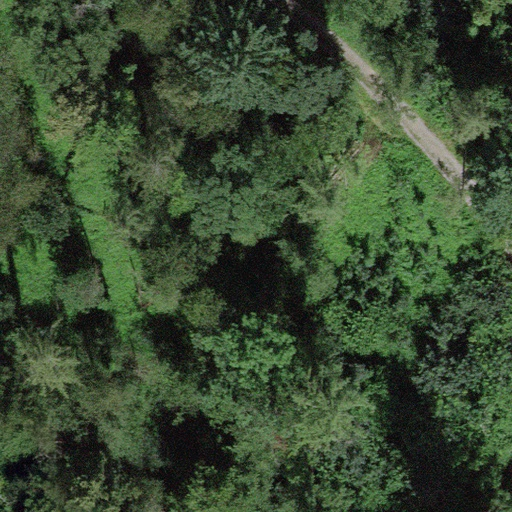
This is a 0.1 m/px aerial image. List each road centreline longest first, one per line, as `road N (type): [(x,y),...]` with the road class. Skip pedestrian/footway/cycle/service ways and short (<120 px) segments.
road 1 (track): [(511,234),(381,108),(250,0)]
road 2 (residential): [(511,131),(448,0)]
